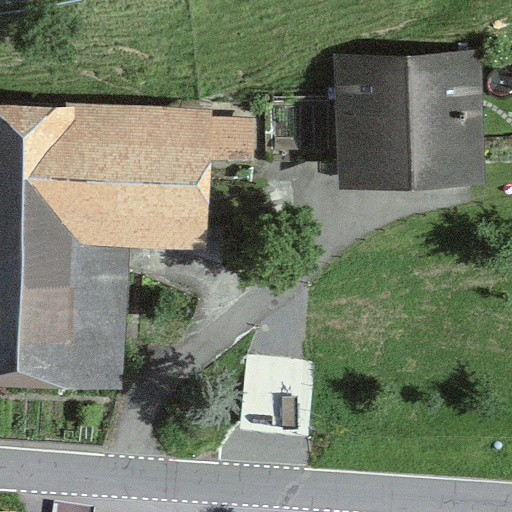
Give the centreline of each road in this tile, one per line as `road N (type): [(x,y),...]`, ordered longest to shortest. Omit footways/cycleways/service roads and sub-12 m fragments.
road 1 (unclassified): [(0,467),(511,499)]
road 2 (unknown): [(320,189),(204,302),(101,475)]
